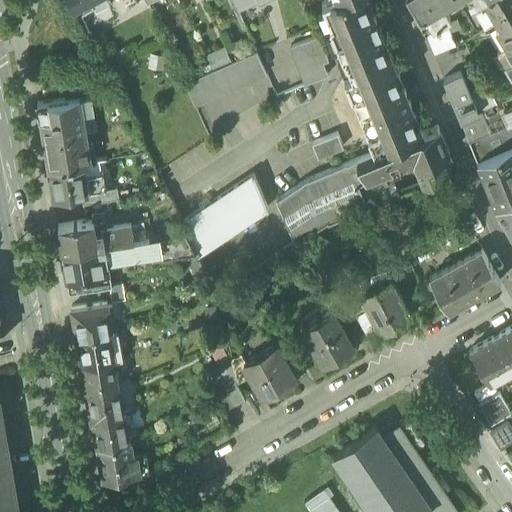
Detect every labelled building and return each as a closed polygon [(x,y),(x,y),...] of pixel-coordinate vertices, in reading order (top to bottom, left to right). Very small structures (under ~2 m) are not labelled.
[(70,0),(79,16),(94,9),(96,14),(111,7),(107,0),(70,0)] [(233,0),(238,12),(259,3),(257,0),(233,0)] [(344,58),(385,41),(368,0),(333,0),(322,4),(331,25),(329,26),(343,58),(344,58)] [(417,12),(426,27),(456,9),(450,0),(414,0),(418,6),(420,10),(417,12)] [(495,26),(496,25),(511,15),(511,0),(476,0),(483,11),(485,10),(495,26)] [(485,10),(483,11),(475,16),(485,32),(495,26),(485,10)] [(511,15),(496,25),(508,46),(511,44),(511,15)] [(425,33),(435,55),(456,46),(447,24),(425,33)] [(291,49),(306,86),(328,77),(323,64),(329,62),(319,37),(291,49)] [(344,58),(352,77),(393,60),(385,41),(344,58)] [(435,55),(439,66),(461,57),(470,53),(465,42),(456,46),(435,55)] [(206,56),(214,73),(233,64),(225,47),(206,56)] [(113,52),(101,58),(106,69),(118,63),(113,52)] [(186,85),(195,107),(267,75),(257,53),(233,64),(214,73),(186,85)] [(466,68),(461,57),(439,66),(444,77),(466,68)] [(423,135),(393,60),(352,77),(344,80),(375,155),(398,145),(423,135)] [(471,92),(462,71),(444,78),(460,118),(478,111),(497,103),(493,95),(475,102),(471,92)] [(64,87),(66,99),(90,95),(88,83),(64,87)] [(475,102),(493,95),(487,85),(471,92),(475,102)] [(40,121),(49,169),(84,163),(91,162),(86,133),(83,113),(93,111),(90,95),(66,99),(37,103),(40,121)] [(460,118),(469,141),(511,125),(511,107),(507,110),(502,101),(497,103),(478,111),(460,118)] [(96,131),(93,111),(83,113),(86,133),(96,131)] [(511,125),(469,141),(477,162),(496,154),(511,146),(511,125)] [(415,162),(418,169),(442,159),(450,156),(439,128),(423,135),(398,145),(407,166),(415,162)] [(313,145),(318,159),(344,149),(338,135),(313,145)] [(277,203),(295,245),(328,224),(328,225),(400,194),(390,171),(406,164),(406,166),(407,166),(398,145),(375,155),(306,183),(277,203)] [(511,146),(496,154),(511,193),(498,198),(501,205),(511,199),(511,146)] [(496,208),(501,205),(498,198),(511,193),(496,154),(477,162),(496,208)] [(448,174),(442,159),(418,169),(424,184),(448,174)] [(101,160),(91,162),(84,163),(86,177),(90,175),(103,173),(101,160)] [(53,199),(81,194),(106,190),(103,173),(90,175),(86,177),(84,163),(49,169),(48,169),(53,199)] [(196,253),(199,257),(268,210),(254,176),(183,224),(186,230),(196,253)] [(81,194),(84,206),(120,199),(118,188),(106,190),(81,194)] [(511,199),(501,205),(496,208),(511,236),(511,199)] [(58,226),(62,252),(134,239),(132,223),(106,227),(104,214),(92,216),(93,220),(58,226)] [(186,230),(134,239),(62,252),(67,277),(109,270),(109,269),(102,270),(101,262),(108,261),(151,254),(152,260),(184,255),(196,253),(186,230)] [(430,281),(449,313),(501,283),(482,251),(430,281)] [(196,253),(184,255),(193,273),(204,268),(199,257),(196,253)] [(102,270),(109,269),(108,261),(101,262),(102,270)] [(69,294),(110,287),(112,287),(112,284),(109,270),(67,277),(69,294)] [(372,286),(374,290),(376,294),(393,284),(386,273),(382,273),(372,279),(372,286)] [(123,282),(112,284),(112,287),(110,287),(112,302),(126,299),(123,282)] [(393,284),(376,294),(374,290),(362,297),(361,297),(367,308),(381,332),(411,315),(393,284)] [(357,287),(342,295),(354,316),(367,308),(361,297),(362,297),(357,287)] [(340,324),(354,316),(342,295),(327,304),(332,314),(334,313),(340,324)] [(77,337),(78,336),(110,331),(112,331),(107,302),(72,308),(77,337)] [(303,331),(323,366),(354,348),(340,324),(334,313),(332,314),(303,331)] [(490,385),(503,377),(511,371),(511,328),(471,352),(490,385)] [(118,329),(112,331),(110,331),(115,360),(123,357),(118,329)] [(115,360),(110,331),(78,336),(83,366),(113,361),(115,360)] [(211,353),(218,365),(230,359),(224,347),(211,353)] [(251,377),(264,399),(295,382),(284,361),(276,347),(246,363),(244,365),(251,377)] [(237,379),(239,384),(251,377),(244,365),(246,363),(242,355),(231,360),(231,361),(234,372),(237,379)] [(284,361),(295,382),(306,376),(294,355),(284,361)] [(118,387),(113,361),(83,366),(82,366),(86,393),(118,387)] [(233,381),(237,379),(234,372),(231,361),(209,372),(218,389),(233,381)] [(511,387),(511,371),(503,377),(509,389),(511,387)] [(233,381),(223,387),(235,408),(245,402),(233,381)] [(123,414),(118,387),(86,393),(91,420),(92,420),(123,414)] [(225,414),(235,408),(223,387),(213,393),(225,414)] [(480,407),(492,428),(506,420),(511,415),(500,395),(480,407)] [(124,414),(123,414),(92,420),(97,447),(129,441),(124,414)] [(491,433),(502,451),(511,444),(511,429),(508,423),(491,433)] [(456,511),(400,429),(384,440),(376,429),(334,458),(343,471),(371,511),(456,511)] [(17,511),(5,438),(0,438),(0,511),(17,511)] [(130,441),(129,441),(97,447),(103,481),(149,473),(146,454),(133,457),(130,441)] [(341,511),(325,490),(304,505),(308,511),(341,511)]
